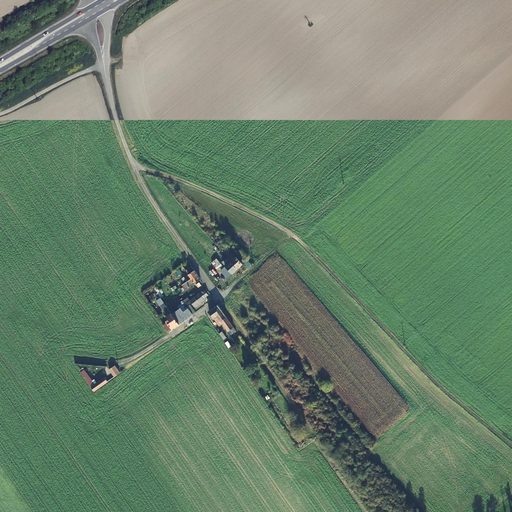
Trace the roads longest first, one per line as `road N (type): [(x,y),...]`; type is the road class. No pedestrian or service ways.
road 1 (track): [(511,445),(293,235),(130,161)]
road 2 (residential): [(102,66),(130,161),(219,295)]
